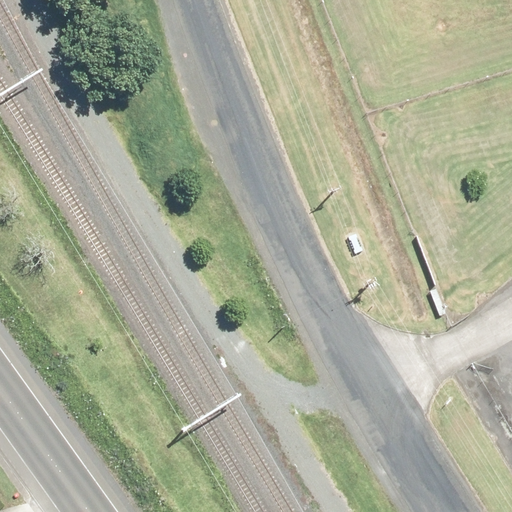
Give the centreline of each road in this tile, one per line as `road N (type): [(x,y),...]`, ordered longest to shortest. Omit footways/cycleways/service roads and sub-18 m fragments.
road 1 (unclassified): [(442,511),(280,216),(192,0)]
road 2 (trunk): [(93,511),(0,384)]
